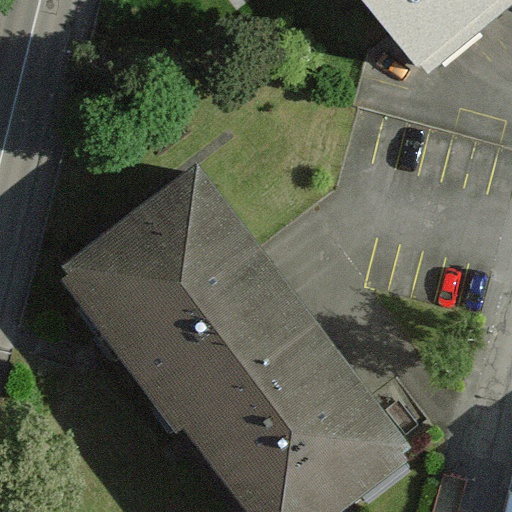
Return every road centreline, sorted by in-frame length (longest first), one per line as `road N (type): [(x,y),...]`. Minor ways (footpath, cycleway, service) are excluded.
road 1 (secondary): [(40,0),(0,163)]
road 2 (residential): [(511,367),(474,511)]
